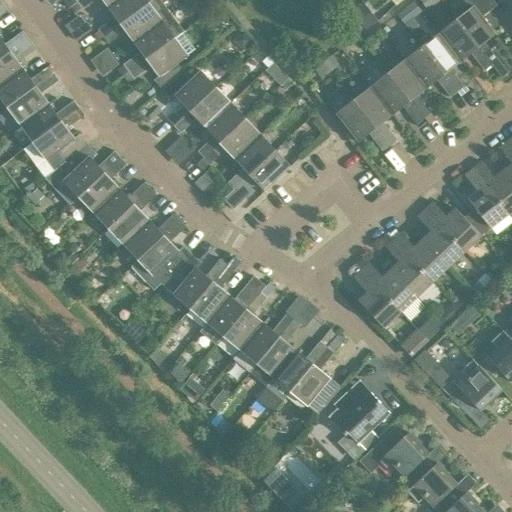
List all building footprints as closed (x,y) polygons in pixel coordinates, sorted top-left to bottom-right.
[(75,0),(67,0),(65,1),(71,8),(78,3),(75,0)] [(97,0),(103,0),(109,7),(118,0),(81,0),(81,1),(78,3),(82,8),(83,10),(97,0)] [(153,0),(118,0),(109,7),(116,17),(98,30),(99,32),(103,37),(153,0)] [(134,42),(146,33),(172,14),(161,0),(153,0),(103,37),(109,45),(127,32),(134,42)] [(438,0),(421,0),(429,9),(440,1),(438,0)] [(457,20),(492,65),(501,77),(511,69),(511,67),(495,46),(490,49),(485,43),(496,34),(492,29),(482,17),(487,13),(496,6),(491,0),(467,0),(451,13),(457,21),(457,20)] [(422,11),(414,2),(398,14),(405,24),(422,11)] [(78,3),(71,8),(75,13),(82,8),(78,3)] [(0,17),(9,11),(3,4),(0,6),(0,17)] [(363,5),(353,12),(367,29),(377,22),(363,5)] [(75,37),(93,29),(85,13),(68,21),(75,37)] [(487,13),(482,17),(492,29),(497,25),(487,13)] [(125,66),(129,72),(183,33),(184,32),(172,14),(146,33),(134,42),(142,52),(124,65),(125,66)] [(457,20),(457,21),(440,34),(461,62),(471,54),(485,71),(492,66),(492,65),(457,20)] [(382,29),(385,33),(391,28),(388,24),(382,29)] [(0,59),(29,39),(23,31),(6,44),(0,36),(0,59)] [(243,31),(234,39),(243,49),(252,40),(243,31)] [(99,32),(95,35),(99,41),(103,37),(99,32)] [(164,91),(182,76),(185,73),(178,65),(189,57),(187,55),(195,49),(183,33),(129,72),(134,79),(135,80),(153,67),(160,77),(155,81),(164,91)] [(423,47),(458,92),(465,87),(452,69),(461,62),(440,34),(423,47)] [(0,86),(24,69),(16,59),(34,46),(29,39),(0,59),(0,86)] [(109,46),(92,58),(104,75),(121,63),(109,46)] [(405,61),(427,89),(437,81),(451,98),(458,92),(423,47),(405,61)] [(268,56),(261,63),(264,66),(267,69),(274,62),(268,56)] [(332,56),(325,62),(331,70),(332,71),(339,65),(332,56)] [(389,74),(424,119),(425,118),(431,114),(417,96),(427,89),(405,61),(389,74)] [(331,70),(325,62),(316,69),(322,77),(331,70)] [(279,71),(281,70),(274,63),(266,70),(273,77),(279,71)] [(0,96),(8,107),(12,104),(54,73),(49,66),(31,79),(24,69),(0,86),(0,96)] [(125,66),(119,71),(123,77),(124,76),(129,72),(125,66)] [(264,66),(257,72),(260,75),(267,69),(264,66)] [(185,73),(182,76),(164,91),(171,100),(176,96),(185,105),(168,120),(174,127),(216,87),(201,71),(191,80),(185,73)] [(129,72),(124,76),(129,83),(134,79),(129,72)] [(8,107),(21,125),(50,104),(42,93),(60,81),(54,73),(12,104),(8,107)] [(372,87),(393,115),(404,107),(417,124),(424,119),(389,74),(372,87)] [(290,80),(283,87),(286,90),(293,83),(290,80)] [(197,118),(206,127),(231,104),(216,87),(174,127),(180,133),(197,118)] [(355,100),(390,146),(397,140),(384,123),(393,115),(372,87),(355,100)] [(465,87),(458,92),(462,97),(469,91),(465,87)] [(390,146),(355,100),(337,114),(359,142),(369,134),(383,151),(390,146)] [(21,125),(33,142),(80,109),(74,101),(57,113),(50,104),(21,125)] [(204,158),(246,119),(231,104),(206,127),(214,136),(198,151),(204,158)] [(85,116),(80,109),(33,142),(24,149),(46,179),(87,144),(80,135),(75,139),(68,128),(85,116)] [(431,114),(425,118),(430,124),(435,119),(431,114)] [(246,119),(204,158),(211,165),(227,150),(235,159),(261,135),(246,119)] [(262,164),(275,151),(261,135),(235,159),(244,168),(227,183),(233,189),(234,190),(262,164)] [(167,149),(180,163),(194,150),(182,136),(167,149)] [(511,163),(504,171),(511,181),(511,145),(509,141),(500,148),(511,163)] [(79,197),(119,160),(121,157),(115,151),(99,166),(91,157),(95,153),(87,144),(46,179),(71,205),(79,197)] [(291,167),(275,151),(262,164),(234,190),(233,189),(223,199),(233,209),(250,193),(247,190),(256,181),(265,191),(291,167)] [(79,197),(94,212),(120,188),(112,179),(128,164),(121,157),(119,160),(79,197)] [(204,158),(197,165),(203,171),(211,165),(204,158)] [(474,168),(510,214),(511,212),(511,181),(504,171),(494,178),(482,162),(474,168)] [(464,217),(482,236),(510,214),(474,168),(465,175),(478,191),(467,199),(475,209),(464,217)] [(109,228),(112,226),(151,189),(145,182),(129,197),(120,188),(94,212),(109,228)] [(34,186),(32,183),(23,188),(26,192),(34,186)] [(29,198),(35,204),(44,196),(38,189),(29,198)] [(142,226),(150,219),(142,210),(157,195),(151,189),(112,226),(109,228),(124,244),(142,226)] [(425,209),(466,252),(482,236),(464,217),(455,208),(446,217),(433,202),(425,209)] [(423,239),(449,267),(466,252),(425,209),(417,217),(431,231),(423,239)] [(139,260),(160,239),(181,220),(174,213),(159,228),(150,219),(142,226),(124,244),(139,260)] [(173,276),(174,274),(192,255),(184,246),(180,250),(171,241),(187,226),(181,220),(160,239),(139,260),(155,276),(164,267),(173,276)] [(396,228),(388,234),(394,240),(401,233),(396,228)] [(394,240),(434,282),(449,267),(423,239),(415,247),(401,233),(394,240)] [(388,234),(380,241),(386,248),(394,240),(388,234)] [(391,270),(418,298),(434,282),(394,240),(386,248),(385,248),(399,262),(391,270)] [(74,252),(67,259),(72,264),(73,263),(79,257),(74,252)] [(206,275),(196,267),(201,263),(192,255),(174,274),(173,276),(163,286),(191,309),(227,264),(220,258),(206,275)] [(73,263),(80,270),(86,264),(79,257),(73,263)] [(235,270),(241,263),(233,257),(227,264),(235,270)] [(363,257),(355,264),(361,271),(369,263),(363,257)] [(361,271),(402,313),(418,298),(391,270),(383,277),(369,263),(361,271)] [(207,322),(213,316),(230,295),(220,287),(235,270),(227,264),(191,309),(207,322)] [(402,313),(361,271),(354,278),(367,292),(359,301),(385,328),(402,313)] [(207,322),(224,336),(261,292),(266,286),(254,275),(234,299),(230,295),(213,316),(207,322)] [(472,289),(477,294),(485,287),(480,281),(472,289)] [(266,286),(261,292),(267,297),(275,288),(269,283),(266,286)] [(224,336),(240,350),(263,323),(253,314),(267,297),(261,292),(224,336)] [(455,305),(460,310),(468,303),(462,297),(455,305)] [(294,305),(287,314),(293,319),(296,315),(300,310),(294,305)] [(471,323),(479,315),(472,307),(463,315),(471,323)] [(437,318),(444,326),(452,318),(445,311),(437,318)] [(257,363),(270,347),(293,319),(287,314),(273,331),(263,323),(240,350),(257,363)] [(296,315),(293,319),(301,325),(304,321),(296,315)] [(257,363),(274,377),(296,350),(287,342),(301,325),(293,319),(270,347),(257,363)] [(332,330),(321,342),(328,347),(338,335),(332,330)] [(412,356),(428,340),(418,330),(402,346),(412,356)] [(511,380),(511,339),(510,337),(504,331),(492,342),(498,348),(479,366),(497,385),(506,376),(511,382),(511,380)] [(338,335),(328,347),(333,352),(344,339),(338,335)] [(284,400),(291,391),(328,347),(321,342),(321,341),(307,358),(296,350),(274,377),(267,386),(284,400)] [(319,415),(342,387),(320,370),(334,353),(333,352),(328,347),(291,391),(319,415)] [(424,352),(416,360),(425,371),(434,363),(424,352)] [(497,385),(479,366),(473,360),(462,370),(468,377),(448,395),(466,414),(475,405),(480,410),(502,390),(497,385)] [(191,376),(184,387),(199,398),(207,387),(191,376)] [(359,443),(372,431),(390,413),(359,381),(334,404),(338,409),(329,417),(347,436),(350,433),(359,443)] [(217,398),(211,405),(217,410),(221,404),(223,403),(217,398)] [(396,467),(413,485),(432,467),(424,459),(429,455),(409,433),(404,438),(395,428),(360,461),(371,473),(381,464),(389,473),(396,467)] [(372,431),(359,443),(366,450),(379,437),(372,431)] [(438,511),(446,511),(461,498),(453,489),(458,485),(437,463),(432,467),(413,485),(407,492),(418,504),(425,498),(438,511)] [(296,511),(308,501),(276,468),(266,478),(264,480),(294,511),(296,511)] [(483,511),(466,493),(461,498),(446,511),(483,511)]
